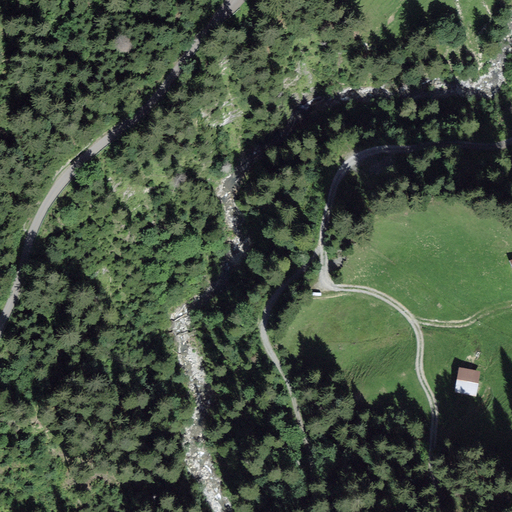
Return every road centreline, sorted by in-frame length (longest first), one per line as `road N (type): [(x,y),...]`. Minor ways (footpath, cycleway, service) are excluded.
road 1 (tertiary): [(0,326),(44,207),(75,165),(166,89),(236,0)]
road 2 (track): [(320,245),(328,285),(369,290),(413,320),(433,405),(431,451),(443,511)]
road 3 (track): [(320,245),(270,302),(263,326),(299,412),(310,511)]
road 4 (track): [(511,138),(357,155),(337,176),(320,245)]
